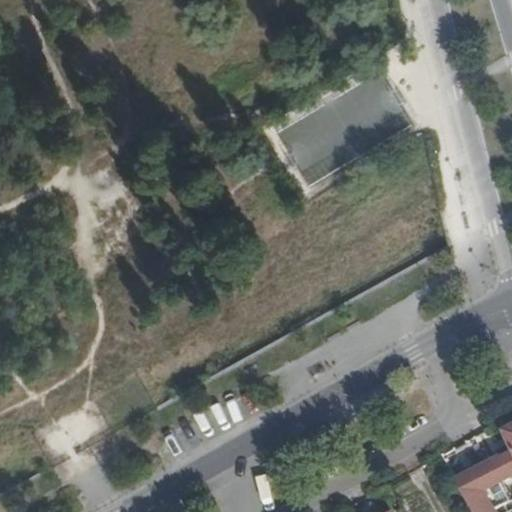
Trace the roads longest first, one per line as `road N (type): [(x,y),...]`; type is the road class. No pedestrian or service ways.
road 1 (residential): [(438,0),(511,282)]
road 2 (residential): [(293,511),(458,413),(427,345)]
road 3 (residential): [(427,345),(228,456)]
